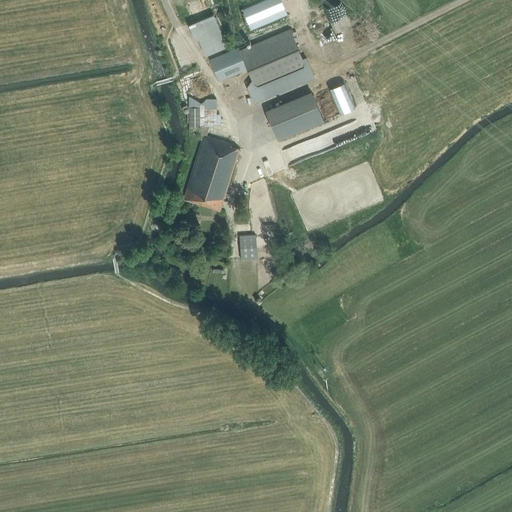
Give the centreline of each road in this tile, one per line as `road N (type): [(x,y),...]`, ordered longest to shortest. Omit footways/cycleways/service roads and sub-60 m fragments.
road 1 (track): [(220,96),(231,117),(326,77),(298,20)]
road 2 (track): [(464,0),(322,69)]
